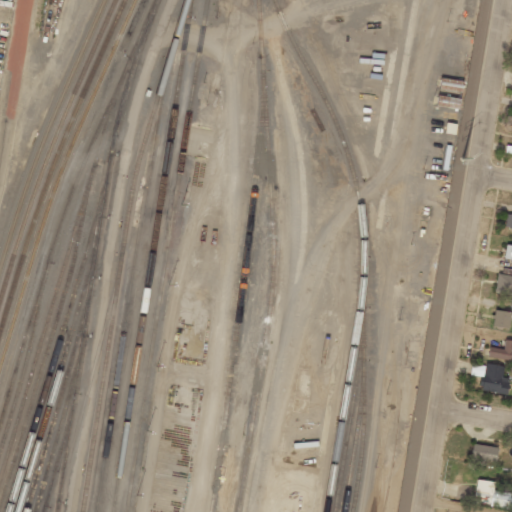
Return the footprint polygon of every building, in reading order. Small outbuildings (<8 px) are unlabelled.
[(503,260),(511,260),(511,246),(505,246),(503,260)] [(511,295),(511,276),(498,273),(493,292),(511,295)] [(507,329),(510,312),(494,310),(491,326),(507,329)] [(511,341),(504,339),(502,349),(488,347),(486,357),(509,360),(511,341)] [(503,367),(485,363),(480,390),(505,395),(508,378),(501,377),(503,367)] [(497,448),(471,443),(469,459),(494,463),(497,448)] [(511,497),(510,498),(510,492),(493,491),(493,481),(475,480),(473,505),(511,507),(511,497)]
